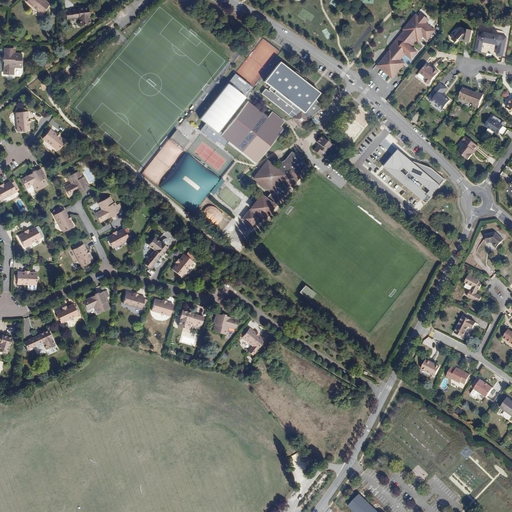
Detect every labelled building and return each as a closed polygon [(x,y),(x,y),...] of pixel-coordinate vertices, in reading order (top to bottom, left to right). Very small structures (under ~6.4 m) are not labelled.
[(28,0),(27,2),(41,14),(42,14),(50,4),(45,0),(28,0)] [(89,8),(89,7),(88,7),(85,8),(83,8),(80,8),(78,8),(78,9),(73,9),(73,10),(67,11),(68,19),(74,19),(79,18),(80,20),(80,24),(80,25),(90,24),(90,20),(89,17),(90,17),(90,12),(89,8)] [(418,15),(415,13),(402,30),(403,31),(388,49),(389,50),(376,66),(390,77),(403,61),(401,60),(405,55),(411,60),(418,51),(413,47),(417,41),(419,43),(423,37),(427,41),(435,30),(427,23),(430,20),(420,12),(418,15)] [(472,30),(461,28),(452,38),(456,42),(459,40),(469,42),(472,30)] [(477,31),(475,40),(483,42),(498,44),(505,46),(507,36),(477,31)] [(481,52),(483,42),(475,40),(474,51),(481,52)] [(496,54),(497,47),(485,44),(484,49),(482,48),(481,51),(496,54)] [(503,56),(505,46),(498,44),(496,55),(503,56)] [(4,74),(4,75),(7,75),(14,75),(15,68),(22,68),(23,54),(15,53),(15,52),(15,48),(5,48),(4,48),(4,51),(4,57),(3,57),(3,58),(3,59),(2,61),(4,62),(4,67),(4,74)] [(280,61),(264,82),(270,86),(268,89),(266,88),(261,93),(292,117),(291,118),(300,127),(307,120),(321,106),(315,98),(320,92),(313,87),(306,81),(307,80),(295,70),(294,72),(287,66),(280,61)] [(403,61),(390,77),(393,79),(405,63),(403,61)] [(419,71),(426,77),(424,79),(429,83),(439,71),(434,67),(433,68),(427,63),(419,71)] [(252,88),(235,74),(228,82),(246,96),(252,88)] [(426,97),(431,101),(438,91),(443,95),(448,89),(439,81),(426,97)] [(244,98),(227,84),(199,119),(217,133),(244,98)] [(462,87),(458,98),(473,104),(472,106),(478,108),(484,94),(480,93),(480,95),(462,87)] [(442,110),(450,101),(443,95),(438,91),(431,101),(442,110)] [(267,117),(247,101),(220,135),(228,142),(256,163),(282,130),(280,128),(284,122),(271,112),(267,117)] [(30,131),(30,124),(31,124),(30,123),(30,119),(29,119),(28,112),(16,113),(15,113),(17,132),(18,132),(30,131)] [(503,136),(507,130),(503,127),(505,124),(501,121),(499,124),(494,120),(496,117),(493,114),(486,123),(487,123),(485,125),(496,133),(498,132),(503,136)] [(228,142),(204,124),(199,132),(222,149),(228,142)] [(66,142),(66,141),(60,137),(61,136),(58,133),(57,133),(57,134),(51,129),(51,130),(43,139),(57,152),(58,151),(66,142)] [(363,131),(351,145),(358,150),(370,136),(363,131)] [(316,143),(319,145),(314,152),(319,155),(322,152),(325,154),(327,150),(326,150),(331,143),(321,136),(316,143)] [(466,143),(458,153),(468,161),(474,153),(473,153),(479,145),(467,136),(463,140),(466,143)] [(426,204),(446,180),(432,168),(414,162),(398,150),(384,167),(426,204)] [(219,178),(184,151),(157,186),(193,213),(219,178)] [(298,178),(297,177),(306,163),(291,152),(285,160),(274,167),(266,161),(251,179),(269,193),(266,198),(276,205),(290,185),(292,186),(298,178)] [(21,178),(21,179),(22,181),(26,188),(32,185),(36,192),(48,186),(49,186),(45,179),(47,178),(42,169),(42,168),(37,171),(36,170),(35,170),(34,171),(33,171),(32,171),(33,173),(28,175),(21,178)] [(69,196),(70,197),(70,196),(76,193),(81,191),(82,192),(83,192),(84,191),(85,191),(85,190),(86,190),(85,189),(90,186),(86,177),(85,177),(84,177),(81,171),(68,177),(71,184),(65,187),(68,194),(69,196)] [(0,186),(0,201),(0,202),(17,193),(17,192),(17,191),(20,190),(14,180),(11,181),(4,184),(4,183),(0,185),(0,186)] [(276,206),(261,194),(249,209),(264,221),(276,206)] [(100,222),(100,223),(106,219),(112,217),(112,218),(113,218),(114,217),(115,217),(116,216),(115,215),(121,212),(120,212),(116,203),(114,203),(111,197),(98,203),(102,210),(95,213),(98,220),(99,222),(100,222)] [(74,227),(75,226),(71,220),(72,219),(70,216),(69,216),(65,210),(64,210),(62,205),(53,210),(56,215),(54,216),(53,216),(63,233),(64,233),(66,231),(67,232),(72,229),(71,228),(74,227)] [(200,218),(219,226),(219,225),(226,228),(232,215),(206,205),(200,218)] [(258,217),(249,210),(242,218),(252,226),(258,217)] [(24,232),(18,236),(18,237),(24,247),(24,248),(41,239),(41,238),(35,228),(35,227),(28,230),(24,232)] [(113,234),(107,237),(107,238),(108,240),(108,241),(107,241),(110,246),(111,245),(113,248),(113,249),(130,240),(124,229),(124,228),(117,232),(117,231),(113,233),(113,234)] [(501,239),(495,233),(485,235),(486,243),(491,243),(491,245),(494,248),(501,239)] [(168,248),(169,247),(165,244),(161,241),(161,242),(158,239),(156,237),(155,237),(149,245),(150,246),(153,248),(155,249),(151,254),(147,259),(143,263),(144,263),(150,268),(154,264),(158,259),(158,260),(162,255),(162,256),(164,254),(165,252),(166,250),(168,248)] [(93,261),(94,261),(90,254),(91,254),(91,253),(89,250),(88,250),(85,244),(84,244),(83,244),(81,240),(71,245),(73,250),(82,267),(93,261)] [(177,263),(172,269),(173,270),(182,277),(183,277),(194,262),(184,255),(184,254),(179,260),(179,259),(178,259),(178,260),(176,263),(177,263)] [(37,273),(37,272),(29,272),(29,271),(25,271),(25,272),(18,271),(18,272),(17,284),(17,285),(36,285),(37,273)] [(479,292),(481,288),(479,287),(481,283),(468,277),(464,284),(472,288),(470,293),(468,292),(466,298),(479,303),(481,298),(477,295),(478,291),(479,292)] [(315,294),(305,286),(299,293),(309,301),(315,294)] [(83,300),(83,301),(84,303),(87,310),(94,307),(97,314),(98,314),(110,308),(107,301),(109,301),(109,300),(105,292),(104,291),(99,293),(98,292),(96,293),(95,293),(95,294),(95,295),(90,298),(83,300)] [(134,294),(127,291),(127,292),(124,304),(123,304),(142,310),(142,309),(142,307),(146,308),(149,300),(145,299),(145,298),(146,297),(138,295),(139,294),(138,294),(135,293),(134,293),(134,294)] [(163,301),(156,299),(155,299),(152,311),(152,312),(170,317),(170,316),(174,305),(174,304),(167,302),(167,301),(163,300),(163,301)] [(63,309),(56,312),(57,312),(58,315),(57,316),(59,321),(60,320),(62,323),(62,324),(79,316),(79,315),(74,304),(67,307),(67,306),(66,306),(63,308),(63,309)] [(184,310),(183,310),(182,310),(181,314),(180,319),(179,323),(178,326),(188,329),(189,327),(190,324),(190,322),(195,324),(202,326),(202,325),(204,318),(204,317),(198,315),(193,313),(191,312),(188,311),(187,311),(184,310)] [(239,320),(232,318),(227,316),(227,315),(226,315),(225,314),(224,314),(223,314),(223,315),(217,314),(217,315),(214,324),(216,325),(214,332),(227,335),(228,335),(230,328),(237,330),(239,323),(239,320)] [(462,320),(454,336),(461,339),(466,329),(471,331),(473,326),(462,320)] [(265,340),(259,335),(260,335),(260,334),(257,332),(256,332),(250,328),(242,338),(242,339),(252,346),(248,351),(253,355),(257,350),(261,345),(265,340)] [(49,330),(48,330),(45,331),(44,332),(41,333),(39,334),(40,334),(35,337),(29,340),(24,343),(27,350),(33,348),(39,345),(44,343),(44,345),(46,348),(47,350),(56,345),(54,342),(53,339),(53,338),(51,334),(49,330)] [(13,338),(13,337),(12,337),(9,336),(7,336),(5,335),(3,334),(3,335),(0,334),(0,351),(8,354),(8,353),(9,350),(10,347),(12,342),(13,338)] [(437,368),(424,361),(420,370),(433,377),(437,368)] [(470,377),(458,371),(453,374),(450,373),(447,378),(461,385),(462,384),(466,386),(470,377)] [(472,387),(479,379),(477,377),(470,385),(472,387)] [(493,391),(480,382),(474,391),(488,400),(493,391)] [(511,404),(508,402),(501,411),(511,419),(511,420),(511,421),(511,404)] [(289,456),(292,464),(298,462),(296,454),(289,456)] [(352,511),(381,511),(380,511),(376,511),(358,494),(347,505),(346,506),(352,511)]
